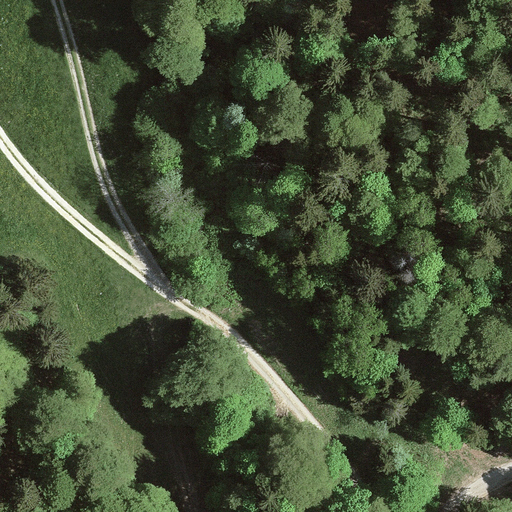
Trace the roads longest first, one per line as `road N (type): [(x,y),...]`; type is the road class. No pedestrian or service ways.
road 1 (track): [(0,137),(98,238),(251,352),(379,511)]
road 2 (track): [(155,285),(105,171),(56,0)]
